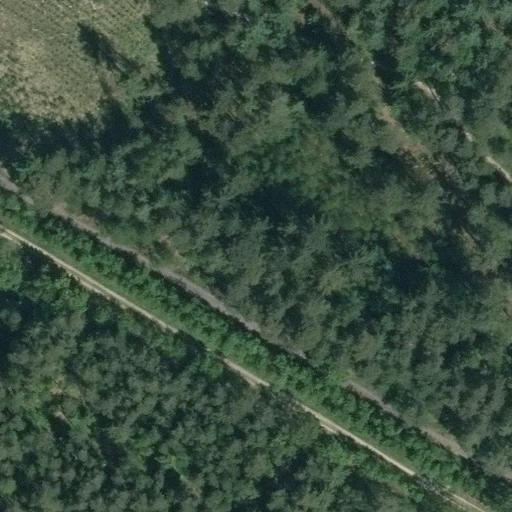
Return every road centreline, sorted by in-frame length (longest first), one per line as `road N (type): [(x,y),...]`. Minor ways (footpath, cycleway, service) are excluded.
road 1 (track): [(511,479),(0,176)]
road 2 (track): [(480,511),(0,232)]
